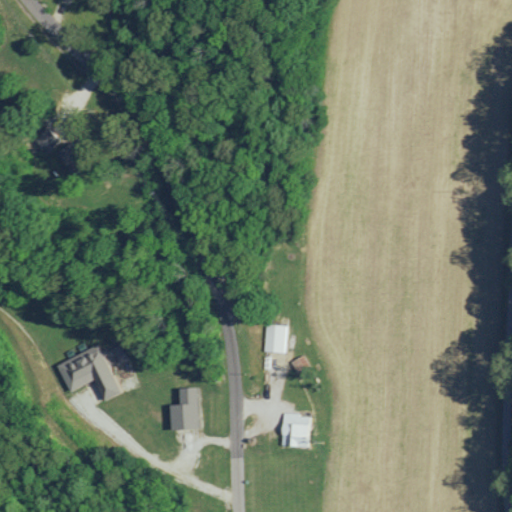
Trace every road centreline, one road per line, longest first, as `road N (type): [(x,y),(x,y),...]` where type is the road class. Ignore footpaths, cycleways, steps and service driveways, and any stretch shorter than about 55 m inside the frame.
road 1 (residential): [(237,511),(223,342),(205,260),(166,162),(22,0)]
road 2 (residential): [(508,511),(502,398),(511,224)]
road 3 (residential): [(236,499),(135,450),(82,402)]
